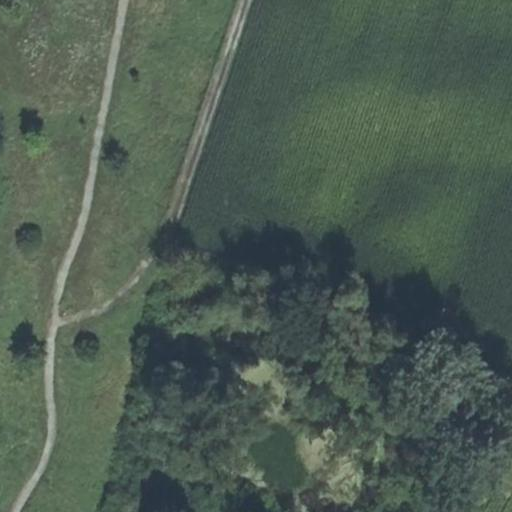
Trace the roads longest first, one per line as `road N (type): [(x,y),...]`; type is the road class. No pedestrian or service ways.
road 1 (track): [(18,511),(52,446),(64,290),(87,227),(131,0)]
road 2 (track): [(248,0),(172,228),(128,295),(60,322)]
road 3 (track): [(440,511),(511,382)]
